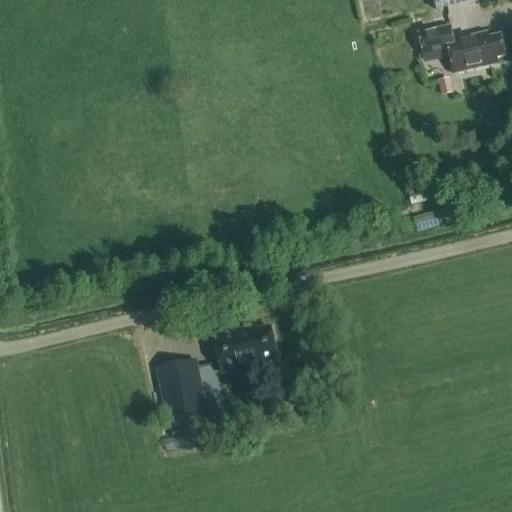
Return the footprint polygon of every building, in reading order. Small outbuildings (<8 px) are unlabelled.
[(473,1),(473,0),(433,0),(435,9),(473,1)] [(453,74),(496,64),(495,59),(505,57),(500,36),(482,40),(481,35),(452,41),(449,27),(418,34),(423,57),(448,51),(453,74)] [(437,81),(441,96),(452,93),(449,78),(437,81)] [(446,226),(442,212),(413,220),(417,234),(446,226)] [(253,330),(213,338),(221,373),(261,365),(260,362),(275,359),(270,329),(254,333),(253,330)] [(201,384),(166,392),(173,427),(192,423),(188,403),(204,400),(201,384)]
